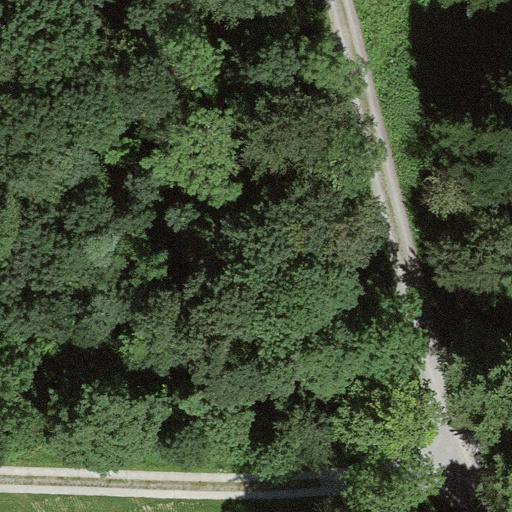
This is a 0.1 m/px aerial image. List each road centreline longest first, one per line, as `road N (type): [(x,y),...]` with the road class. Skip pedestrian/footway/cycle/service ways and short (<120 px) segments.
road 1 (track): [(335,0),(411,301),(475,457)]
road 2 (track): [(475,457),(296,482),(0,470)]
